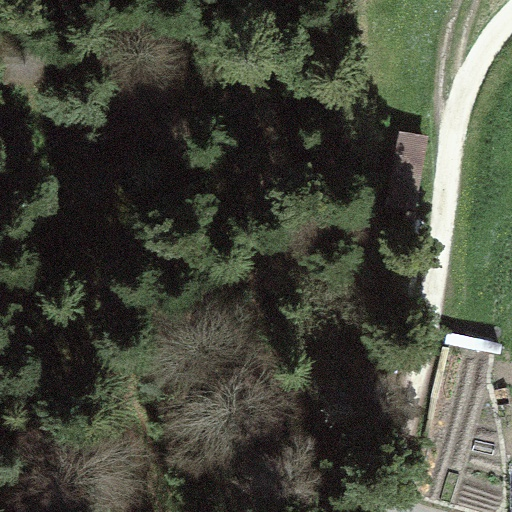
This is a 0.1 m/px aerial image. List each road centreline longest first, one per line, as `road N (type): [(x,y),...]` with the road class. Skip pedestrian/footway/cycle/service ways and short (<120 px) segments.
road 1 (track): [(0,103),(203,511)]
road 2 (track): [(371,511),(415,385),(452,115)]
